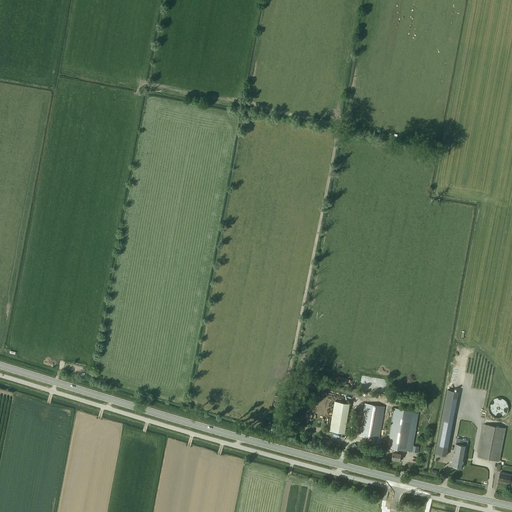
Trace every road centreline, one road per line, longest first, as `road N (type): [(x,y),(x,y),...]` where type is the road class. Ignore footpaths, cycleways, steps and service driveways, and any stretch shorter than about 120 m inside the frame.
road 1 (secondary): [(340,465),(55,382)]
road 2 (unclassified): [(336,474),(52,391)]
road 3 (secondary): [(511,506),(340,465)]
